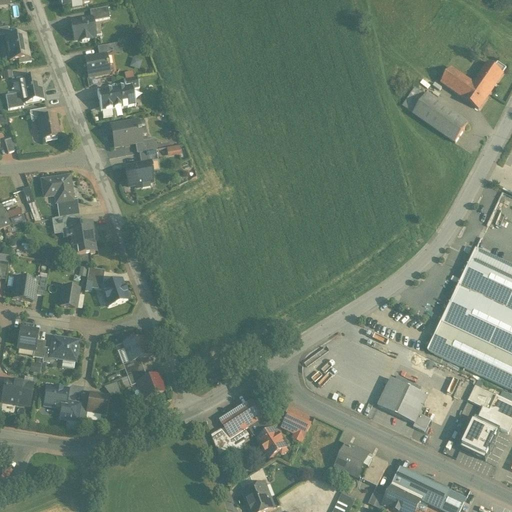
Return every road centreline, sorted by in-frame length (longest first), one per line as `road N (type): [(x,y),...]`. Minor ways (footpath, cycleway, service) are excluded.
road 1 (residential): [(511,120),(433,254),(388,294),(280,364)]
road 2 (residential): [(511,497),(312,405),(280,364)]
road 3 (residential): [(192,411),(86,449),(22,440)]
road 4 (residential): [(94,155),(154,314)]
road 5 (residential): [(35,0),(94,155)]
road 6 (residential): [(154,314),(111,329),(0,312)]
